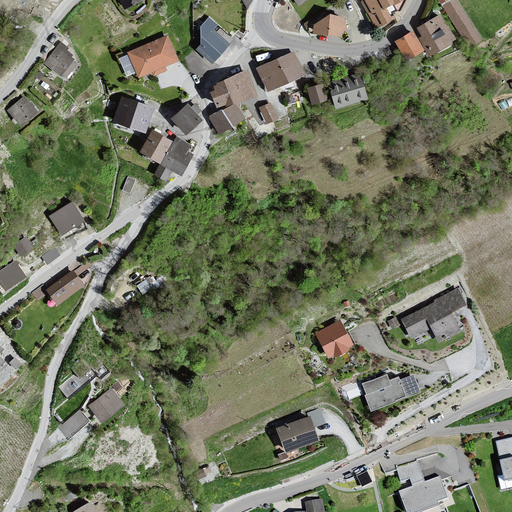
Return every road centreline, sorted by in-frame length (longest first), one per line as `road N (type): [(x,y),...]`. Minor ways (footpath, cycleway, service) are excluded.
road 1 (residential): [(8,511),(62,352),(104,271),(152,206)]
road 2 (residential): [(230,511),(332,475),(511,389)]
road 3 (residential): [(152,206),(186,177),(220,73),(265,31)]
road 4 (residential): [(152,206),(0,313)]
road 5 (tertiary): [(265,31),(299,45),(361,50),(403,29),(420,0)]
